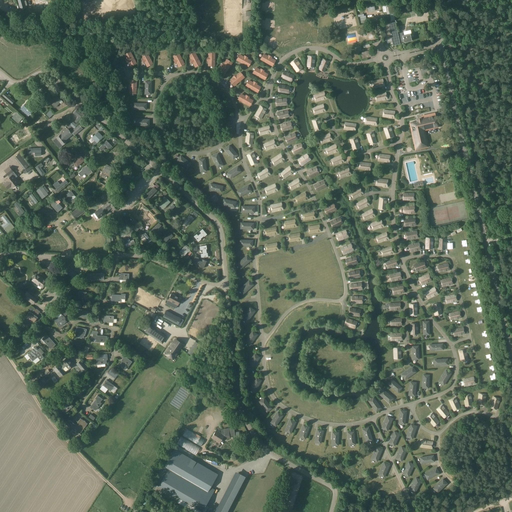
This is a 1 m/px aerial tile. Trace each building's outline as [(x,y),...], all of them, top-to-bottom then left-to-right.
[(36,0),(37,1),(35,1),(37,8),(41,7),(41,9),(48,8),(48,5),(47,0),(36,0)] [(294,2),(290,2),(290,8),(294,8),(294,10),(298,9),(298,8),(301,8),(301,1),(298,1),(297,0),(296,0),(293,0),(294,2)] [(264,4),(261,5),(261,11),(265,11),(265,12),(269,12),(269,11),(272,11),(272,4),(268,4),(268,3),(264,3),(264,4)] [(294,19),(291,19),(291,26),(295,25),(295,27),(299,27),(299,25),(302,25),(302,19),(298,19),(298,17),(294,17),(294,19)] [(50,24),(49,18),(34,23),(35,28),(50,24)] [(265,22),(262,22),(262,28),(265,28),(265,30),(269,30),(269,28),(273,28),(272,22),(269,22),(269,20),(265,20),(265,22)] [(388,24),(391,37),(387,38),(388,43),(392,42),(393,46),(400,44),(399,43),(403,42),(402,37),(399,38),(397,34),(396,27),(398,26),(397,22),(388,24)] [(403,32),(397,34),(399,38),(402,37),(403,42),(411,41),(410,34),(408,34),(404,35),(403,32)] [(295,36),(292,37),(292,43),(296,43),(296,44),(300,44),(300,43),(303,42),(303,36),(299,36),(299,35),(295,35),(295,36)] [(267,37),(264,42),(267,44),(266,45),(270,47),(270,46),(273,47),(276,42),(274,40),(274,39),(271,37),(270,38),(267,37)] [(130,51),(124,54),(126,58),(130,67),(136,64),(130,51)] [(146,52),(141,55),(143,59),(145,63),(146,65),(146,66),(147,67),(153,64),(152,63),(146,52)] [(178,52),(172,55),(173,56),(175,60),(177,64),(178,66),(178,67),(179,67),(184,64),(179,53),(178,52)] [(194,52),(188,55),(191,59),(193,63),(195,67),(196,67),(201,64),(194,52)] [(215,66),(215,52),(208,52),(208,57),(207,57),(207,61),(208,61),(208,66),(215,66)] [(267,55),(266,56),(264,54),(261,59),(272,66),(275,60),(270,58),(271,57),(267,55)] [(244,56),(244,57),(240,55),(237,60),(248,66),(251,61),(248,59),(248,58),(244,56)] [(219,70),(225,74),(232,63),(226,59),(224,63),(223,62),(220,66),(221,66),(219,70)] [(296,72),(302,68),(295,59),(290,63),(296,72)] [(324,72),(328,62),(322,59),(318,69),(324,72)] [(260,69),(260,70),(256,68),(253,73),(264,79),(267,74),(264,72),(265,71),(260,69)] [(291,82),(294,76),(283,71),(281,77),(291,82)] [(232,78),(233,79),(230,81),(234,86),(244,77),(240,73),(236,75),(236,74),(232,78)] [(373,88),(384,86),(382,79),(371,82),(373,88)] [(257,92),(260,87),(257,85),(258,83),(254,81),(253,83),(249,80),(246,86),(257,92)] [(42,94),(48,89),(42,82),(36,87),(42,94)] [(289,93),(290,87),(279,85),(278,91),(289,93)] [(315,102),(326,99),(324,92),(313,96),(315,102)] [(376,102),(387,99),(385,92),(374,95),(376,102)] [(245,95),(245,96),(241,94),(238,99),(249,106),(252,100),(249,99),(250,97),(245,95)] [(60,100),(56,96),(54,98),(52,97),(49,101),(50,103),(55,108),(59,103),(58,102),(60,100)] [(34,109),(27,103),(26,103),(21,109),(28,115),(34,109)] [(314,115),(325,111),(323,105),(312,108),(314,115)] [(260,106),(255,116),(261,119),(266,109),(260,106)] [(84,117),(76,110),(74,113),(78,117),(75,121),(78,124),(84,117)] [(278,119),(289,117),(287,110),(277,113),(278,119)] [(394,118),(395,111),(383,110),(382,117),(394,118)] [(420,120),(409,123),(415,149),(426,147),(423,130),(433,128),(432,127),(436,126),(434,113),(423,116),(423,118),(420,118),(420,120)] [(376,125),(377,118),(365,117),(364,124),(376,125)] [(315,132),(322,130),(318,119),(312,121),(315,132)] [(282,132),(292,128),(290,122),(280,126),(282,132)] [(355,131),(356,124),(344,123),(343,129),(355,131)] [(258,128),(260,136),(271,133),(269,125),(258,128)] [(387,139),(393,137),(390,126),(383,128),(387,139)] [(72,134),(67,129),(61,135),(60,135),(55,139),(60,144),(61,144),(62,146),(67,141),(66,140),(72,134)] [(18,144),(30,137),(27,130),(15,137),(18,144)] [(98,132),(92,138),(95,141),(94,141),(93,143),(95,145),(97,143),(103,137),(98,132)] [(370,145),(376,143),(373,132),(366,134),(367,137),(370,145)] [(287,144),(297,139),(294,133),(284,137),(287,144)] [(321,144),(332,140),(329,133),(319,138),(321,144)] [(353,151),(359,148),(356,138),(349,140),(353,151)] [(106,140),(99,147),(102,150),(106,146),(109,148),(111,146),(106,140)] [(263,144),(266,151),(277,147),(274,140),(263,144)] [(293,154),(303,149),(300,143),(290,148),(293,154)] [(224,149),(233,160),(238,155),(229,145),(224,149)] [(327,155),(338,151),(335,145),(325,149),(327,155)] [(41,156),(40,148),(27,148),(28,153),(34,153),(35,156),(41,156)] [(251,166),(258,163),(253,152),(247,155),(251,166)] [(20,153),(14,157),(24,170),(24,169),(29,166),(30,165),(20,153)] [(218,153),(212,156),(217,168),(223,165),(218,153)] [(271,159),(275,166),(285,160),(281,153),(271,159)] [(307,154),(298,160),(302,166),(311,160),(307,154)] [(389,162),(390,155),(378,154),(378,161),(389,162)] [(80,155),(73,162),(77,167),(84,160),(80,155)] [(187,169),(191,163),(181,155),(177,161),(187,169)] [(333,166),(344,162),(341,155),(330,160),(333,166)] [(124,160),(122,160),(120,164),(122,165),(131,169),(134,161),(129,160),(130,159),(127,157),(127,159),(125,158),(124,160)] [(205,159),(198,159),(200,172),(207,171),(205,159)] [(370,170),(371,163),(359,162),(358,169),(370,170)] [(45,173),(44,171),(41,168),(43,166),(41,163),(35,168),(42,176),(45,173)] [(106,165),(103,171),(111,175),(114,169),(106,165)] [(12,176),(9,178),(6,181),(7,182),(4,184),(8,189),(11,186),(11,187),(18,182),(14,176),(12,173),(13,172),(9,166),(4,170),(8,176),(10,174),(12,176)] [(81,176),(85,173),(87,175),(87,174),(89,175),(92,172),(87,166),(78,173),(81,176)] [(280,173),(284,179),(294,172),(289,166),(280,173)] [(238,167),(227,174),(230,179),(241,171),(238,167)] [(316,167),(306,172),(309,178),(319,174),(316,167)] [(257,174),(261,180),(271,175),(267,168),(257,174)] [(340,179),(351,174),(348,168),(337,172),(340,179)] [(131,180),(128,173),(119,178),(122,184),(131,180)] [(291,190),(301,185),(298,179),(288,184),(291,190)] [(387,187),(388,180),(376,179),(375,185),(387,187)] [(65,180),(60,184),(58,181),(53,185),(58,190),(68,183),(65,180)] [(323,180),(314,185),(317,192),(326,187),(323,180)] [(209,189),(209,190),(222,193),(223,186),(210,183),(209,187),(209,189)] [(266,195),(277,191),(275,184),(264,188),(266,195)] [(248,185),(237,191),(240,197),(251,191),(248,185)] [(38,190),(36,191),(38,193),(42,198),(48,194),(47,193),(43,188),(42,187),(38,190)] [(353,199),(363,194),(359,188),(350,193),(353,199)] [(71,191),(69,192),(69,193),(71,196),(69,197),(73,202),(77,199),(71,191)] [(30,202),(32,204),(34,202),(35,204),(38,202),(30,192),(27,194),(32,200),(30,202)] [(297,204),(308,199),(305,192),(294,197),(297,204)] [(113,201),(109,204),(111,208),(113,210),(117,207),(126,201),(129,199),(125,194),(114,202),(113,201)] [(170,201),(165,197),(158,204),(163,209),(170,201)] [(385,210),(386,199),(379,198),(378,209),(385,210)] [(224,199),(222,205),(235,208),(237,202),(224,199)] [(359,210),(369,205),(366,199),(356,204),(359,210)] [(17,213),(19,216),(22,214),(25,212),(17,202),(14,204),(20,211),(17,213)] [(53,203),(50,206),(57,213),(62,208),(58,204),(56,206),(53,203)] [(108,203),(94,213),(98,219),(105,214),(104,213),(111,208),(109,204),(108,204),(108,203)] [(271,212),(283,210),(281,203),(270,205),(271,212)] [(326,215),(336,210),(333,204),(323,209),(326,215)] [(75,210),(79,216),(85,212),(80,206),(75,210)] [(135,206),(132,208),(134,211),(131,213),(134,216),(139,211),(135,206)] [(176,207),(169,216),(172,218),(174,216),(175,217),(177,215),(176,214),(179,210),(176,208),(176,207)] [(364,221),(375,216),(371,210),(361,215),(364,221)] [(44,213),(47,216),(45,217),(49,222),(53,218),(48,211),(44,213)] [(151,218),(150,216),(151,214),(149,212),(141,219),(144,222),(146,219),(148,221),(151,218)] [(304,220),(315,218),(314,212),(302,214),(304,220)] [(11,223),(4,215),(1,218),(5,222),(1,225),(4,228),(11,223)] [(333,228),(343,223),(340,217),(330,222),(333,228)] [(404,226),(415,225),(415,218),(403,220),(404,226)] [(142,226),(134,219),(132,222),(135,225),(132,228),(136,232),(139,228),(141,229),(143,227),(142,226)] [(285,229),(296,226),(295,220),(283,222),(285,229)] [(373,230),(383,226),(381,220),(370,224),(373,230)] [(11,223),(4,228),(8,233),(14,228),(12,225),(11,223)] [(161,226),(158,223),(151,230),(156,236),(159,233),(157,231),(158,229),(161,226)] [(29,225),(24,228),(26,234),(29,232),(31,237),(34,236),(29,225)] [(309,234),(320,232),(319,225),(308,227),(309,234)] [(266,236),(277,234),(276,227),(264,229),(266,236)] [(53,228),(41,238),(61,254),(68,245),(65,240),(53,228)] [(196,234),(193,236),(198,242),(201,239),(199,236),(201,234),(203,237),(204,237),(207,234),(202,229),(199,232),(200,233),(198,235),(196,234)] [(151,241),(144,230),(140,232),(143,235),(141,237),(144,240),(146,239),(148,243),(151,241)] [(338,241),(348,237),(345,231),(335,235),(338,241)] [(406,240),(417,238),(416,231),(405,233),(406,240)] [(173,236),(172,236),(173,235),(170,233),(162,241),(165,244),(169,239),(170,239),(173,236)] [(289,242),(301,240),(299,233),(288,235),(289,242)] [(378,243),(388,239),(386,233),(375,237),(378,243)] [(126,238),(122,240),(126,247),(135,243),(133,240),(130,241),(129,239),(127,240),(126,238)] [(266,252),(278,250),(276,243),(265,245),(266,252)] [(409,252),(420,250),(419,243),(408,245),(409,252)] [(179,252),(184,256),(188,252),(189,253),(191,251),(189,250),(190,249),(186,244),(179,252)] [(343,254),(353,250),(351,244),(340,248),(343,254)] [(206,245),(199,246),(200,251),(202,250),(203,254),(200,254),(201,258),(208,257),(208,253),(207,253),(204,253),(203,250),(206,250),(207,249),(206,245)] [(382,257),(393,253),(391,246),(380,250),(382,257)] [(247,255),(237,264),(241,269),(251,260),(247,255)] [(196,257),(193,264),(197,265),(198,262),(202,263),(200,266),(204,268),(207,261),(203,260),(202,262),(199,260),(199,258),(196,257)] [(347,266),(357,263),(356,257),(345,260),(347,266)] [(387,269),(397,265),(395,259),(385,262),(387,269)] [(415,272),(426,268),(424,262),(413,265),(415,272)] [(438,272),(449,270),(448,263),(437,266),(438,272)] [(68,267),(60,276),(69,284),(78,275),(68,267)] [(349,279),(360,277),(359,270),(348,272),(349,279)] [(390,282),(401,279),(400,272),(389,275),(390,282)] [(32,278),(33,279),(32,280),(42,288),(46,282),(37,274),(36,276),(35,275),(33,276),(32,278)] [(420,285),(431,281),(428,274),(418,279),(420,285)] [(442,287),(452,284),(451,278),(440,280),(442,287)] [(249,280),(239,290),(243,294),(244,294),(253,285),(249,280)] [(351,291),(362,290),(361,283),(350,284),(351,291)] [(393,295),(404,292),(403,286),(392,288),(393,295)] [(427,299),(437,294),(434,288),(424,293),(427,299)] [(31,302),(34,298),(26,292),(23,297),(31,302)] [(177,305),(181,299),(171,294),(168,300),(177,305)] [(446,304),(457,301),(455,294),(444,297),(446,304)] [(435,315),(441,314),(439,303),(432,305),(435,315)] [(243,318),(248,322),(256,310),(251,306),(243,318)] [(88,312),(77,308),(76,315),(88,318),(90,313),(88,312)] [(359,317),(360,310),(349,308),(348,314),(359,317)] [(31,312),(26,318),(33,323),(37,317),(36,316),(39,311),(35,309),(34,310),(33,312),(32,313),(31,312)] [(166,311),(163,317),(176,324),(178,325),(181,319),(166,311)] [(450,320),(460,318),(459,311),(448,314),(450,320)] [(165,333),(170,324),(151,314),(146,322),(165,333)] [(62,315),(54,319),(58,327),(65,323),(64,322),(66,321),(64,319),(65,318),(64,316),(63,317),(62,315)] [(354,329),(356,322),(346,319),(344,325),(354,329)] [(149,326),(145,332),(160,342),(164,336),(149,326)] [(76,327),(74,336),(81,338),(81,337),(83,338),(84,335),(85,335),(86,329),(76,327)] [(454,336),(464,334),(463,327),(452,330),(454,336)] [(252,331),(245,342),(250,346),(257,335),(252,331)] [(43,340),(51,349),(55,344),(46,334),(45,336),(43,338),(44,339),(43,340)] [(97,334),(93,334),(92,339),(97,339),(97,342),(104,342),(106,342),(106,338),(107,338),(107,336),(97,335),(97,334)] [(172,344),(167,351),(167,352),(167,351),(170,353),(170,354),(171,355),(171,354),(174,356),(174,357),(183,345),(182,344),(181,346),(175,341),(176,340),(175,339),(173,343),(174,343),(173,344),(172,344)] [(35,347),(27,353),(28,354),(28,355),(32,361),(38,357),(40,360),(43,357),(35,347)] [(461,361),(467,360),(465,349),(458,351),(461,361)] [(247,365),(253,368),(260,357),(255,353),(247,365)] [(107,354),(99,354),(99,358),(96,358),(97,365),(104,364),(104,363),(106,363),(106,360),(107,359),(107,354)] [(122,361),(119,365),(122,367),(125,364),(128,366),(132,361),(123,355),(122,357),(122,358),(121,360),(122,361)] [(74,365),(67,358),(62,362),(64,364),(61,366),(59,364),(53,369),(59,377),(65,372),(68,369),(68,370),(74,365)] [(80,370),(82,373),(88,369),(80,360),(76,364),(80,370)] [(412,367),(401,374),(405,380),(416,372),(412,367)] [(446,370),(438,382),(444,385),(451,374),(446,370)] [(256,377),(249,389),(255,392),(261,380),(256,377)] [(464,386),(475,384),(473,377),(462,380),(464,386)] [(392,379),(387,384),(398,393),(402,388),(392,379)] [(106,380),(103,384),(104,385),(104,386),(110,391),(114,385),(106,380)] [(43,385),(40,381),(34,386),(37,390),(43,385)] [(410,382),(408,395),(415,396),(416,383),(410,382)] [(390,403),(394,398),(384,389),(379,394),(390,403)] [(465,407),(472,405),(470,394),(463,395),(465,407)] [(96,399),(90,407),(92,409),(92,408),(95,410),(96,409),(97,410),(101,403),(102,403),(100,402),(102,399),(97,395),(95,399),(96,399)] [(373,397),(368,401),(376,412),(381,408),(373,397)] [(496,410),(499,399),(493,397),(489,408),(496,410)] [(264,398),(259,402),(267,412),(272,408),(264,398)] [(453,411),(460,408),(455,398),(448,401),(453,411)] [(64,406),(61,408),(65,413),(71,408),(71,407),(72,406),(70,403),(69,401),(67,399),(61,403),(64,406)] [(443,418),(449,414),(441,405),(436,410),(443,418)] [(400,410),(398,424),(405,425),(406,411),(400,410)] [(278,412),(270,423),(275,426),(283,416),(278,412)] [(434,427),(439,422),(432,413),(426,418),(434,427)] [(387,416),(382,428),(387,431),(393,419),(392,419),(392,418),(387,416)] [(75,424),(71,428),(71,429),(78,434),(79,435),(80,434),(80,433),(87,424),(85,422),(85,421),(84,420),(84,421),(80,418),(76,425),(75,424)] [(290,420),(285,431),(291,434),(296,422),(290,420)] [(411,424),(406,437),(412,439),(413,437),(417,426),(411,424)] [(303,425),(299,437),(305,439),(309,427),(303,425)] [(368,427),(362,429),(366,442),(372,440),(368,427)] [(233,428),(221,430),(221,433),(221,434),(224,436),(223,437),(224,439),(229,438),(229,436),(234,435),(233,428)] [(204,440),(185,429),(177,443),(196,454),(204,440)] [(317,429),(314,442),(320,443),(323,431),(317,429)] [(216,430),(211,438),(219,443),(221,440),(223,440),(224,439),(223,437),(224,436),(221,434),(221,433),(216,430)] [(394,431),(388,443),(394,446),(400,434),(394,431)] [(431,449),(432,442),(421,440),(420,447),(431,449)] [(377,447),(371,459),(377,462),(382,449),(377,447)] [(396,459),(395,459),(401,462),(401,461),(407,449),(405,448),(401,447),(396,459)] [(168,469),(158,486),(202,511),(215,490),(210,487),(218,474),(174,449),(164,466),(168,469)] [(433,455),(420,457),(420,459),(421,464),(434,461),(433,455)] [(384,462),(378,475),(384,477),(390,465),(384,462)] [(408,462),(403,474),(408,477),(414,465),(408,462)] [(436,468),(424,474),(427,480),(438,474),(439,474),(437,469),(436,468)] [(416,478),(410,490),(415,492),(421,481),(416,478)] [(240,497),(245,480),(241,479),(236,495),(240,497)] [(443,479),(433,488),(437,493),(447,484),(443,479)]
